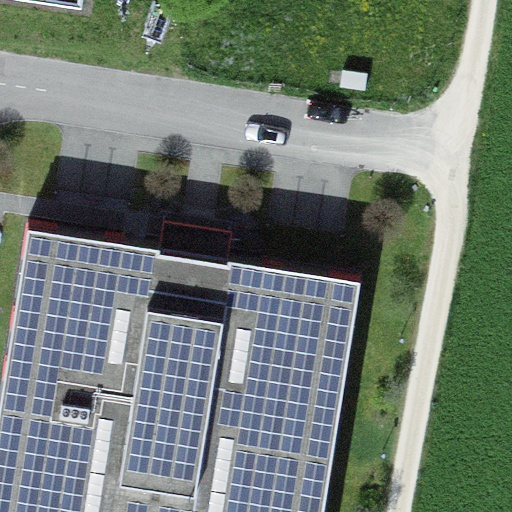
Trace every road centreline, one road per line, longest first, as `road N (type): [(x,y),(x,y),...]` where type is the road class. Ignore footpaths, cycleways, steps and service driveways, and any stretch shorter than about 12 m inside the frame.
road 1 (residential): [(450,150),(0,87)]
road 2 (track): [(450,150),(391,511)]
road 3 (track): [(450,150),(471,0)]
